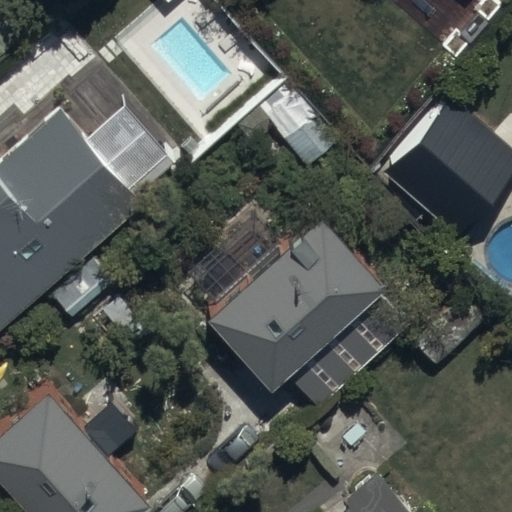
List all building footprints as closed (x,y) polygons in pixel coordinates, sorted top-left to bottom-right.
[(0,52),(20,34),(0,12),(0,52)] [(511,139),(511,134),(437,71),(372,148),(449,213),(511,139)] [(0,309),(78,239),(145,180),(58,83),(0,134),(0,309)] [(198,281),(263,353),(272,344),(314,390),(398,315),(356,269),(374,253),(310,182),(198,281)] [(436,360),(480,317),(456,292),(411,335),(436,360)] [(0,391),(0,448),(57,511),(85,511),(136,467),(38,357),(0,391)] [(420,511),(398,488),(397,488),(374,462),(318,511),(420,511)]
